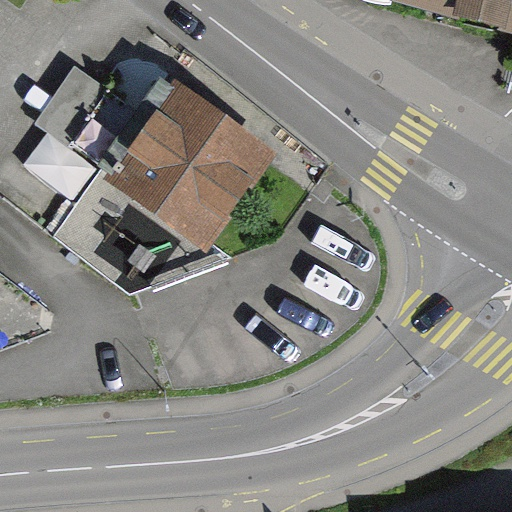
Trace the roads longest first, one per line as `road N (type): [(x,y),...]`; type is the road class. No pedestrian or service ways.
road 1 (secondary): [(0,475),(306,445),(405,400),(470,342),(511,275)]
road 2 (primary): [(188,0),(511,216)]
